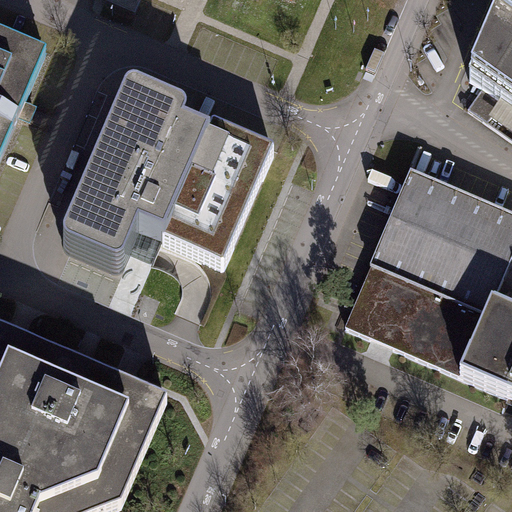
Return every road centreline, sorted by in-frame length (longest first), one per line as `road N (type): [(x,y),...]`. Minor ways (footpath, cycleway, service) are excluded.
road 1 (residential): [(357,141),(102,39)]
road 2 (residential): [(0,281),(250,382)]
road 3 (residential): [(250,382),(357,141)]
road 4 (residential): [(102,39),(0,276)]
road 5 (residential): [(385,79),(511,167)]
road 6 (residential): [(195,511),(250,382)]
road 7 (unknown): [(284,511),(357,412)]
